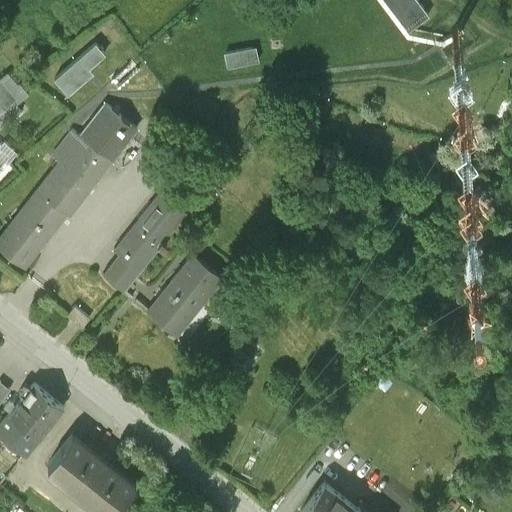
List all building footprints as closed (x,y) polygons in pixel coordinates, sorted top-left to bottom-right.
[(428,11),(419,0),(387,0),(407,27),(428,11)] [(56,75),(69,91),(94,71),(90,66),(108,51),(99,40),(56,75)] [(254,44),(223,50),(226,66),(257,60),(254,44)] [(0,114),(16,99),(0,81),(0,114)] [(106,101),(107,102),(83,132),(76,127),(54,153),(62,159),(0,235),(0,243),(25,263),(25,262),(24,261),(66,209),(70,212),(71,211),(70,210),(137,126),(138,127),(139,125),(107,100),(106,101)] [(161,189),(163,190),(117,247),(115,246),(114,248),(121,253),(106,271),(105,270),(104,271),(126,289),(127,287),(125,286),(160,243),(163,246),(167,241),(164,238),(187,209),(188,210),(189,209),(162,188),(161,189)] [(221,277),(189,251),(188,253),(189,254),(147,306),(146,305),(145,306),(176,332),(178,331),(176,330),(219,278),(220,279),(221,277)] [(231,377),(248,357),(235,347),(219,367),(231,377)] [(0,397),(9,386),(0,379),(0,397)] [(38,434),(62,404),(32,380),(14,402),(9,397),(3,405),(9,409),(8,410),(37,435),(38,434)] [(37,435),(8,410),(0,419),(0,430),(24,450),(37,435)] [(133,480),(71,431),(46,462),(109,511),(133,480)] [(323,479),(300,508),(304,511),(365,511),(366,511),(357,505),(356,505),(323,479)] [(6,511),(16,500),(0,487),(0,511),(6,511)]
